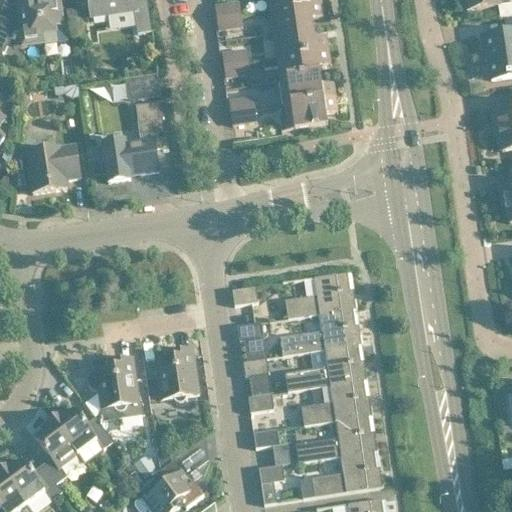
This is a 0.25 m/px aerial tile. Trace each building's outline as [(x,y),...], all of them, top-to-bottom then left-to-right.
[(7,2),(0,18),(0,29),(11,34),(22,32),(24,47),(44,44),(45,48),(68,45),(66,29),(62,29),(57,1),(39,4),(33,0),(23,0),(18,7),(7,2)] [(135,13),(133,0),(88,0),(92,20),(135,13)] [(267,0),(270,14),(321,6),(320,0),(267,0)] [(511,5),(511,6),(509,0),(465,0),(468,13),(498,9),(500,21),(508,20),(511,19),(511,5)] [(215,10),(217,22),(241,18),(239,6),(215,10)] [(324,20),(321,6),(270,14),(274,38),(313,32),(312,22),(324,20)] [(152,35),(149,15),(135,17),(138,37),(152,35)] [(243,31),(241,18),(217,22),(219,34),(243,31)] [(511,19),(508,20),(511,36),(482,40),(485,63),(489,63),(492,83),(511,80),(511,76),(511,19)] [(315,41),(313,32),(274,38),(277,61),(329,54),(327,39),(315,41)] [(222,57),(224,69),(248,66),(247,54),(222,57)] [(277,61),(263,63),(265,73),(279,70),(281,85),(320,79),(319,70),(331,68),(329,54),(277,61)] [(250,78),(248,66),(224,69),(226,82),(250,78)] [(322,88),(320,79),(281,85),(284,108),(336,101),(334,87),(322,88)] [(158,81),(128,85),(131,103),(161,98),(158,81)] [(78,88),(63,90),(65,99),(69,102),(80,101),(78,88)] [(511,92),(510,93),(511,104),(511,107),(492,110),(495,127),(498,126),(502,154),(511,152),(511,92)] [(231,117),(255,113),(254,101),(229,105),(231,117)] [(338,115),(336,101),(284,108),(288,133),(327,127),(326,117),(338,115)] [(125,144),(103,147),(109,186),(131,183),(130,177),(140,175),(141,178),(159,175),(156,154),(163,153),(163,155),(169,154),(167,136),(165,137),(163,122),(164,122),(162,106),(136,109),(138,126),(142,125),(145,144),(126,147),(125,144)] [(257,126),(255,113),(231,117),(233,129),(257,126)] [(62,153),(27,158),(33,198),(68,192),(67,185),(80,182),(76,152),(62,154),(62,153)] [(288,323),(320,319),(357,313),(351,277),(283,287),(283,288),(306,285),(308,301),(285,304),(288,323)] [(256,291),(233,294),(235,310),(259,306),(256,291)] [(362,349),(357,313),(320,319),(322,335),(280,342),(283,361),(325,354),(362,349)] [(66,329),(67,336),(67,339),(78,337),(76,327),(66,329)] [(238,330),(240,346),(264,342),(262,327),(238,330)] [(330,390),(367,384),(362,349),(325,354),(328,371),(285,378),(288,396),(330,390)] [(257,351),(245,353),(247,365),(259,363),(257,351)] [(169,362),(156,364),(162,404),(174,402),(174,403),(175,404),(176,405),(177,406),(178,407),(179,407),(180,407),(182,407),(183,407),(184,407),(185,406),(186,405),(186,404),(187,403),(187,401),(187,400),(200,398),(193,353),(168,356),(169,362)] [(100,398),(86,408),(94,419),(102,413),(102,412),(114,410),(115,410),(115,411),(115,412),(116,413),(117,414),(118,414),(118,415),(119,415),(120,415),(121,415),(122,415),(122,416),(123,416),(123,417),(123,418),(124,419),(125,420),(126,421),(127,421),(127,422),(128,422),(129,422),(142,420),(142,421),(145,421),(142,405),(140,406),(133,362),(109,365),(110,371),(96,373),(96,376),(96,377),(95,377),(94,377),(93,377),(93,378),(92,378),(92,379),(91,379),(91,380),(90,380),(90,381),(90,382),(90,383),(89,383),(89,384),(89,385),(89,386),(90,387),(90,388),(90,389),(91,389),(91,390),(92,390),(92,391),(93,391),(93,392),(94,392),(95,392),(95,393),(96,393),(97,393),(98,393),(99,393),(100,398)] [(270,378),(267,362),(259,363),(247,365),(243,366),(246,382),(270,378)] [(373,420),(367,384),(330,390),(333,406),(302,411),(304,430),(336,425),(373,420)] [(259,388),(251,389),(253,402),(265,400),(263,390),(259,388)] [(265,400),(253,402),(249,402),(251,417),(275,414),(272,399),(265,400)] [(85,467),(104,453),(114,445),(100,426),(90,433),(74,412),(65,418),(64,416),(53,424),(78,458),(85,467)] [(341,461),(378,456),(373,420),(336,425),(338,442),(296,448),(299,467),(341,461)] [(78,458),(53,424),(43,432),(45,434),(36,440),(52,462),(42,469),(48,477),(57,488),(67,480),(60,471),(78,458)] [(278,433),(254,437),(256,453),(280,449),(278,433)] [(303,503),(383,491),(378,456),(341,461),(343,478),(300,484),(303,503)] [(12,467),(2,475),(27,509),(45,495),(52,504),(63,496),(57,488),(48,477),(39,484),(23,462),(14,469),(12,467)] [(511,462),(503,463),(504,474),(511,472),(511,462)] [(188,511),(204,500),(194,485),(177,463),(140,490),(146,498),(135,506),(135,510),(136,511),(179,511),(184,509),(186,511),(188,511)] [(283,469),(259,473),(261,488),(285,485),(283,469)] [(22,511),(27,509),(2,475),(0,476),(0,511),(22,511)] [(275,491),(262,492),(265,511),(277,509),(275,491)] [(386,511),(385,503),(348,509),(348,511),(386,511)]
